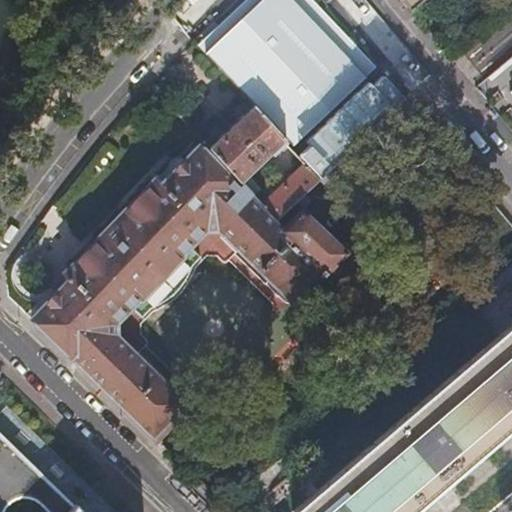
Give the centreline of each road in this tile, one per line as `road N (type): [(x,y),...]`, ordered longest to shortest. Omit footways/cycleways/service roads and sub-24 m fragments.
road 1 (residential): [(198,0),(0,220)]
road 2 (residential): [(187,511),(0,330)]
road 3 (residential): [(364,0),(511,180)]
